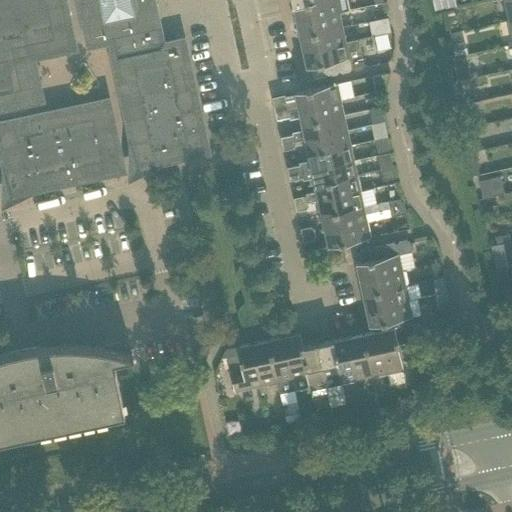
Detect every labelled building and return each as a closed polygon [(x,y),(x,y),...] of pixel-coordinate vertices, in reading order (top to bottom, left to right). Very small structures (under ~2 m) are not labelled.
[(29,55),(71,46),(61,0),(0,0),(0,105),(38,97),(29,55)] [(81,0),(89,33),(99,40),(111,37),(139,164),(204,150),(181,42),(160,47),(157,33),(163,32),(155,0),(81,0)] [(346,0),(318,0),(292,6),(296,21),(339,11),(349,9),(346,0)] [(342,27),(339,11),(296,21),(299,36),(342,27)] [(390,32),(387,17),(368,21),(372,36),(390,32)] [(343,27),(299,36),(302,51),(346,42),(343,27)] [(346,42),(302,51),(306,67),(311,66),(318,65),(324,64),(330,62),(337,61),(343,60),(349,58),(351,68),(354,70),(358,69),(355,56),(362,55),(358,40),(346,42)] [(362,55),(355,56),(358,69),(361,68),(364,66),(362,55)] [(349,58),(343,60),(345,71),(349,71),(351,68),(349,58)] [(345,71),(343,60),(337,61),(338,70),(342,72),(345,71)] [(338,70),(337,61),(330,62),(333,74),(336,73),(338,70)] [(333,74),(330,62),(324,64),(326,73),(329,75),(333,74)] [(326,73),(324,64),(318,65),(320,77),(324,76),(326,73)] [(320,77),(318,65),(311,66),(313,75),(316,78),(320,77)] [(384,89),(387,73),(372,76),(375,91),(384,89)] [(341,99),(337,83),(294,92),(295,100),(286,102),(286,104),(274,107),(275,113),(287,111),(297,109),(341,99)] [(461,83),(452,85),(455,100),(464,98),(461,83)] [(344,114),(341,99),(297,109),(287,111),(288,115),(289,119),(299,117),(300,124),(344,114)] [(98,105),(84,109),(42,118),(41,117),(0,125),(0,135),(12,191),(120,168),(107,111),(98,105)] [(287,111),(275,113),(277,119),(286,118),(288,115),(287,111)] [(347,129),(344,114),(300,124),(304,139),(347,129)] [(350,145),(347,129),(304,139),(307,154),(350,145)] [(290,135),(280,137),(282,144),(295,141),(294,137),(290,135)] [(295,145),(295,141),(282,144),(283,150),(293,148),(295,145)] [(354,160),(350,145),(307,154),(308,161),(299,163),(299,165),(287,168),(288,174),(354,160)] [(392,168),(389,153),(378,155),(381,170),(392,168)] [(357,176),(354,160),(288,174),(290,180),(302,178),(302,180),(312,178),(313,185),(357,176)] [(394,178),(392,168),(381,170),(383,180),(394,178)] [(360,191),(357,176),(313,185),(315,192),(305,194),(306,196),(294,198),(295,205),(307,202),(317,200),(360,191)] [(499,176),(487,179),(491,197),(503,194),(499,176)] [(364,206),(360,191),(317,200),(320,215),(364,206)] [(400,198),(388,201),(391,216),(406,213),(400,198)] [(308,206),(307,202),(295,205),(296,211),(306,209),(308,206)] [(367,221),(364,206),(320,215),(323,230),(367,221)] [(370,237),(367,221),(323,230),(327,246),(370,237)] [(310,226),(300,229),(301,235),(314,232),(313,229),(310,226)] [(315,236),(314,232),(301,235),(303,242),(312,239),(315,236)] [(410,242),(406,239),(402,240),(405,253),(412,251),(410,242)] [(399,254),(405,253),(402,240),(398,241),(396,244),(398,254),(392,255),(386,256),(380,258),(373,259),(367,260),(361,262),(355,263),(359,279),(402,270),(399,254)] [(398,254),(396,244),(393,242),(390,243),(392,255),(398,254)] [(392,255),(390,243),(386,243),(384,246),(386,256),(392,255)] [(380,258),(377,245),(373,246),(371,249),(373,259),(380,258)] [(386,256),(384,246),(381,245),(377,245),(380,258),(386,256)] [(373,259),(371,249),(368,247),(365,248),(367,260),(373,259)] [(367,260),(365,248),(361,249),(359,252),(361,262),(367,260)] [(406,285),(402,270),(359,279),(362,294),(406,285)] [(418,282),(406,285),(362,294),(365,310),(409,300),(418,298),(421,298),(418,282)] [(421,314),(418,298),(409,300),(365,310),(369,326),(412,316),(421,314)] [(424,323),(413,325),(415,334),(426,331),(424,323)] [(399,351),(397,344),(394,327),(378,330),(387,374),(402,371),(404,376),(416,373),(416,370),(412,368),(403,370),(402,363),(400,357),(399,351)] [(387,374),(378,330),(362,333),(372,377),(387,374)] [(302,346),(303,346),(299,332),(283,336),(295,390),(309,387),(307,377),(308,376),(302,346)] [(372,377),(362,333),(347,337),(357,380),(372,377)] [(295,390),(283,336),(268,339),(277,383),(279,393),(295,390)] [(357,380),(347,337),(332,340),(341,384),(357,380)] [(277,383),(268,339),(253,342),(262,386),(277,383)] [(341,384),(332,340),(317,343),(327,393),(328,397),(344,393),(341,384)] [(262,386),(253,342),(237,346),(241,367),(230,370),(234,392),(262,386)] [(407,342),(397,344),(399,351),(411,348),(410,345),(407,342)] [(303,346),(302,346),(308,376),(307,377),(309,387),(311,396),(327,393),(317,343),(303,346)] [(0,439),(124,413),(117,377),(113,360),(130,357),(131,355),(123,352),(119,351),(111,349),(107,348),(99,347),(91,346),(83,345),(79,345),(75,344),(66,344),(58,344),(46,345),(37,346),(28,348),(13,351),(7,353),(0,355),(0,439)] [(412,352),(411,348),(399,351),(400,357),(410,355),(412,352)] [(413,357),(410,355),(400,357),(402,363),(414,361),(413,357)] [(414,364),(414,361),(402,363),(403,370),(412,368),(414,364)] [(417,377),(416,373),(404,376),(405,383),(415,380),(417,377)]
